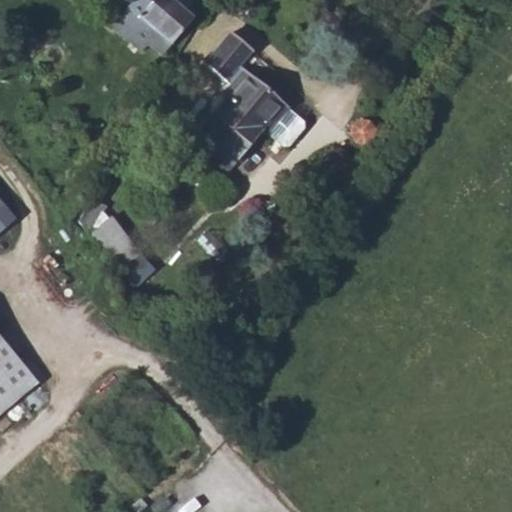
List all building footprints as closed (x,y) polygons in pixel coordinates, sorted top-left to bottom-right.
[(113,0),(107,7),(135,34),(142,27),(155,39),(188,4),(184,0),(113,0)] [(205,66),(231,80),(251,45),(225,30),(205,66)] [(288,107),(242,69),(221,93),(225,97),(199,127),(237,159),(263,129),(267,132),(283,146),(288,145),(303,128),(303,122),(287,108),(288,107)] [(199,127),(190,139),(228,171),(237,159),(199,127)] [(0,231),(17,217),(0,197),(0,231)] [(112,262),(134,246),(109,210),(87,225),(112,262)] [(0,393),(34,366),(0,324),(0,393)]
